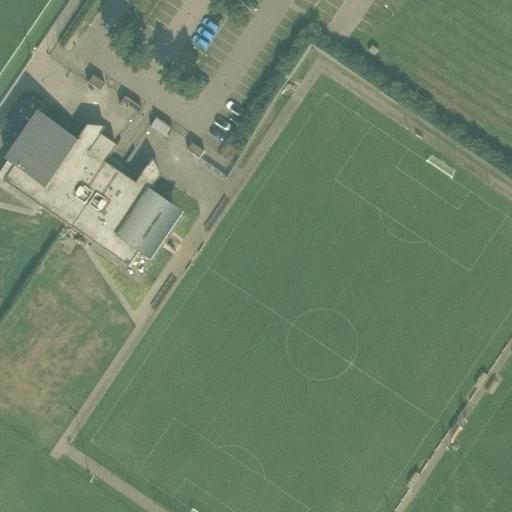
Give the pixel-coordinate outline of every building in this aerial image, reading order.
[(87,83),(99,92),(104,84),(92,76),(87,83)] [(85,127),(74,144),(36,119),(6,164),(13,168),(3,183),(70,229),(111,169),(88,154),(104,130),(85,127)] [(171,130),(156,119),(151,126),(166,137),(171,130)] [(193,144),(188,151),(201,160),(205,153),(193,144)] [(144,257),(174,213),(148,195),(160,177),(150,161),(134,185),(111,169),(70,229),(127,268),(137,253),(144,257)]
